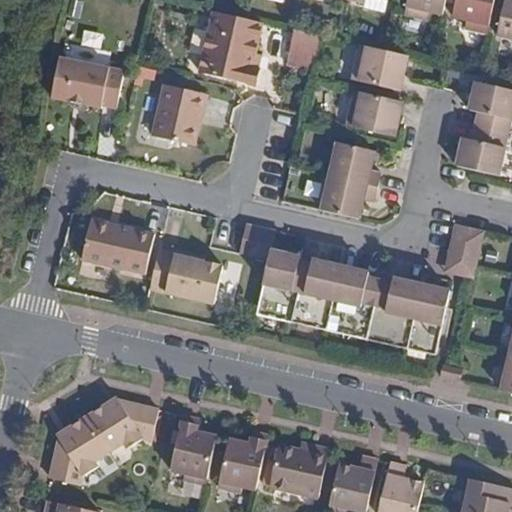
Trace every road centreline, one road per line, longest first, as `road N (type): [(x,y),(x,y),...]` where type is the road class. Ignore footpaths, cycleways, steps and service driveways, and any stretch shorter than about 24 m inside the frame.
road 1 (residential): [(511,436),(33,327)]
road 2 (residential): [(33,327),(72,176),(94,172),(237,207)]
road 3 (residential): [(237,207),(412,250),(422,199)]
road 4 (residential): [(0,471),(33,327)]
